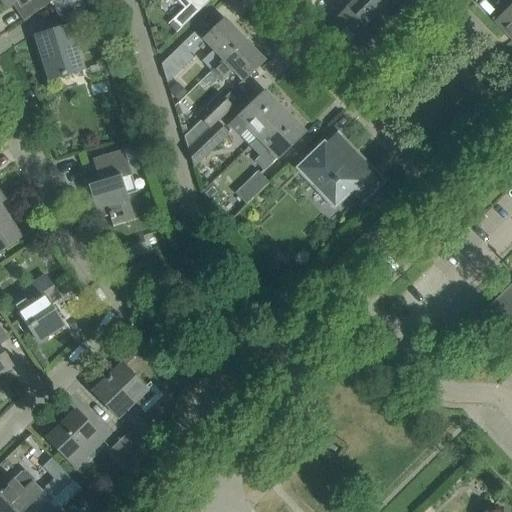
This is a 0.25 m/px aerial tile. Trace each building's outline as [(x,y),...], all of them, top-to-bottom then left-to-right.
[(49,3),(54,0),(0,0),(6,9),(16,2),(26,17),(22,20),(23,21),(49,3)] [(63,23),(84,8),(81,0),(54,0),(49,3),(63,23)] [(179,0),(186,7),(172,19),(181,28),(210,1),(208,0),(179,0)] [(380,0),(353,0),(352,2),(378,30),(379,31),(386,24),(385,23),(394,14),(380,0)] [(380,0),(394,14),(400,8),(402,9),(411,0),(380,0)] [(352,2),(327,25),(355,54),(363,46),(378,30),(352,2)] [(511,4),(502,13),(500,11),(492,20),(511,40),(511,4)] [(201,61),(211,71),(244,40),(225,19),(203,40),(195,31),(161,64),(167,83),(193,58),(189,53),(202,41),(212,51),(201,61)] [(35,36),(49,80),(82,70),(69,26),(35,36)] [(404,40),(397,33),(389,40),(396,48),(404,40)] [(264,60),(244,40),(211,71),(220,81),(232,70),(242,81),(264,60)] [(250,89),(242,81),(223,99),(219,94),(197,115),(201,119),(183,137),(188,150),(217,121),(250,89)] [(248,126),(258,137),(284,112),(264,92),(230,125),(240,135),(248,126)] [(268,147),(254,161),(263,171),(303,133),(284,112),(258,137),(268,147)] [(188,150),(193,167),(228,133),(217,121),(188,150)] [(302,171),(332,202),(328,205),(330,208),(351,188),(362,199),(380,182),(335,135),(314,155),(306,147),(288,164),(299,175),(302,171)] [(135,191),(131,176),(123,150),(92,159),(99,182),(88,185),(98,219),(109,216),(113,227),(134,220),(126,194),(135,191)] [(247,205),(269,183),(258,171),(235,193),(247,205)] [(0,252),(19,240),(3,216),(6,214),(0,205),(0,204),(2,203),(0,203),(0,252)] [(59,298),(45,276),(23,290),(32,304),(19,313),(38,342),(63,326),(49,304),(59,298)] [(511,285),(489,308),(511,332),(511,334),(509,338),(511,341),(511,285)] [(0,349),(0,344),(8,339),(0,327),(0,373),(11,366),(0,349)] [(94,392),(118,418),(134,403),(144,414),(163,396),(152,384),(146,390),(122,365),(94,392)] [(101,438),(75,410),(46,438),(78,472),(89,462),(83,455),(101,438)] [(130,430),(118,442),(138,462),(150,450),(130,430)] [(138,462),(118,442),(109,451),(128,471),(138,462)] [(330,444),(327,448),(334,452),(337,448),(330,444)] [(41,492),(50,501),(73,480),(51,458),(42,467),(54,479),(41,492)] [(32,484),(33,480),(26,472),(21,473),(0,493),(0,511),(20,511),(40,493),(32,484)] [(78,485),(73,480),(50,501),(58,510),(78,491),(78,485)]
